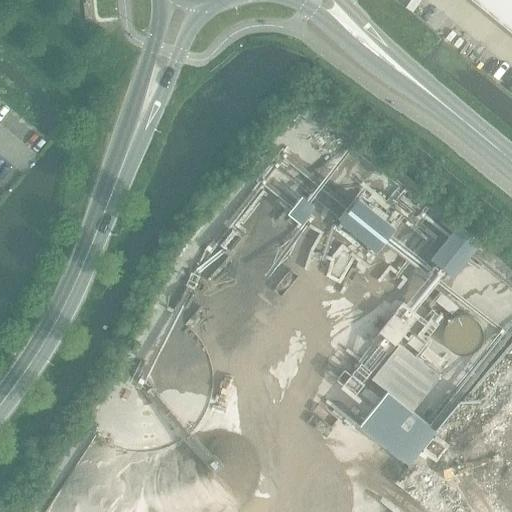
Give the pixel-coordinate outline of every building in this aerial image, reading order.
[(511,0),(471,0),(511,33),(511,0)] [(442,294),(435,302),(452,316),(458,308),(442,294)] [(395,313),(380,332),(396,345),(411,326),(395,313)] [(414,334),(407,343),(435,366),(442,357),(414,334)] [(410,411),(439,376),(399,343),(370,379),(410,411)]
